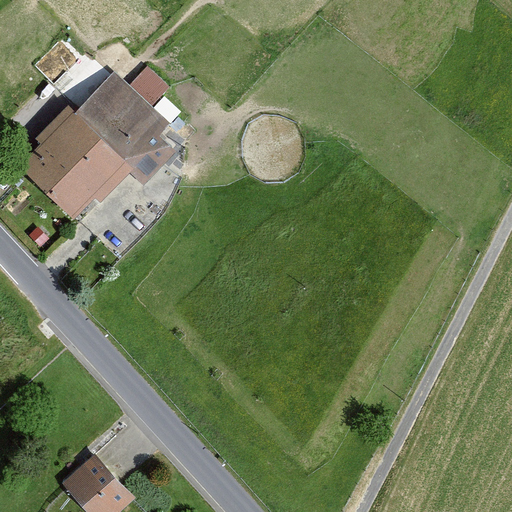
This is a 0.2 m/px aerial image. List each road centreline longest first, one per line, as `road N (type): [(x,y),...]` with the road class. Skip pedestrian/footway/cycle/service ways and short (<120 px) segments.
road 1 (tertiary): [(242,511),(0,249)]
road 2 (track): [(511,222),(364,511)]
